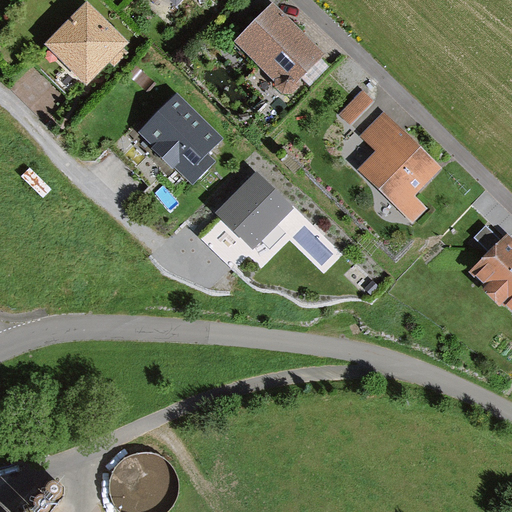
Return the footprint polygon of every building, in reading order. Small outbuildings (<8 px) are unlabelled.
[(51,43),(86,79),(123,42),(88,7),(51,43)] [(276,79),(277,86),(283,91),(291,92),(297,86),(297,79),(320,55),(272,7),(238,41),(276,79)] [(357,124),(374,97),(361,89),(344,116),(357,124)] [(142,133),(193,182),(213,162),(204,153),(219,138),(177,97),(142,133)] [(363,170),(413,219),(424,208),(412,195),(438,168),(385,117),(367,136),(382,151),(363,170)] [(257,177),(220,214),(223,217),(203,238),(230,264),(251,243),(254,245),(290,208),(257,177)] [(473,270),(511,306),(511,240),(508,236),(502,242),(486,227),(474,239),(490,253),(473,270)] [(120,511),(138,511),(166,507),(159,471),(147,473),(144,455),(111,461),(120,511)]
